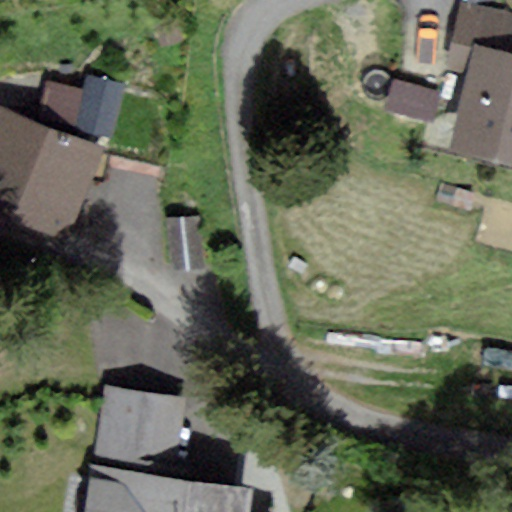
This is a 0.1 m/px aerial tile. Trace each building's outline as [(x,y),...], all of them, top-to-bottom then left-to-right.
[(511,18),(464,7),(449,69),(471,74),(455,141),(511,154),(511,18)] [(112,123),(125,75),(86,65),(82,81),(47,72),(38,105),(112,123)] [(101,149),(0,107),(0,207),(66,234),(101,149)] [(190,406),(118,397),(110,465),(182,473),(190,406)] [(271,511),(273,491),(92,473),(87,511),(271,511)]
